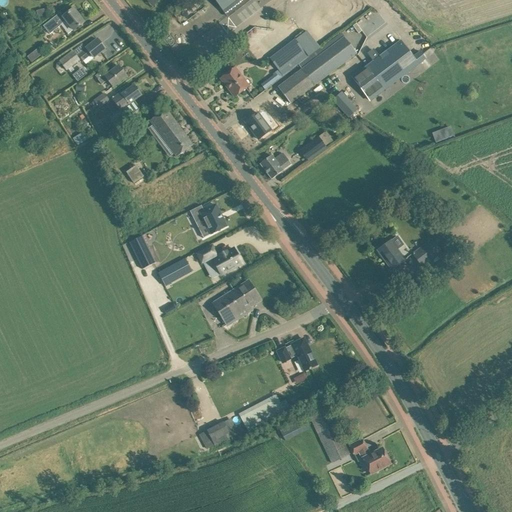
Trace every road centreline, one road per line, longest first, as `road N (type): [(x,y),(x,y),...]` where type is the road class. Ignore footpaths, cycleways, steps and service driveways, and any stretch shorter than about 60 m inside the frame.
road 1 (unclassified): [(0,446),(342,299)]
road 2 (secondary): [(342,299),(173,80)]
road 3 (secondary): [(437,456),(342,299)]
road 4 (residential): [(173,80),(278,0)]
